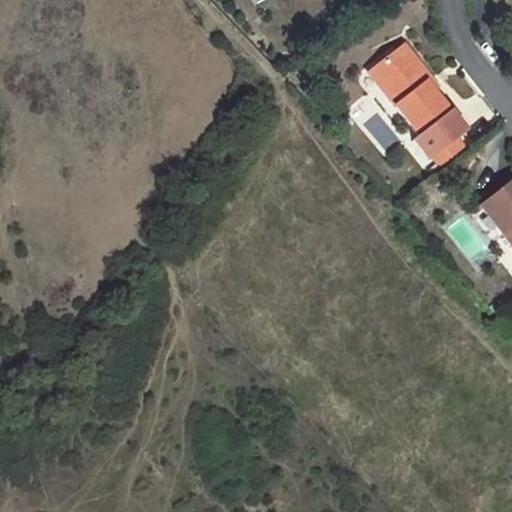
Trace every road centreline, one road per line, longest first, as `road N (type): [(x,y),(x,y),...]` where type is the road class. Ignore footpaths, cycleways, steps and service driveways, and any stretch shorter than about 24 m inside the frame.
road 1 (track): [(192,0),(249,80),(511,366)]
road 2 (residential): [(511,108),(460,44),(452,0)]
